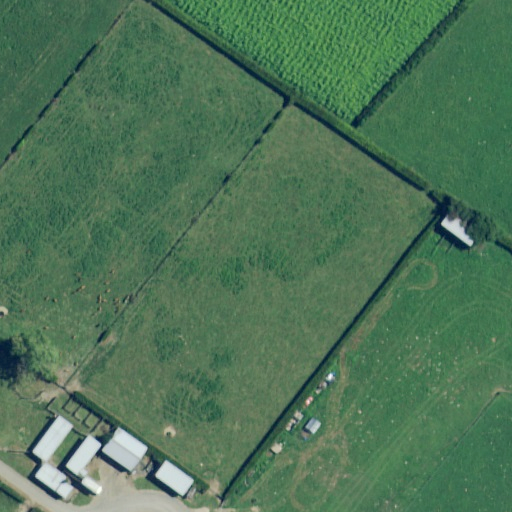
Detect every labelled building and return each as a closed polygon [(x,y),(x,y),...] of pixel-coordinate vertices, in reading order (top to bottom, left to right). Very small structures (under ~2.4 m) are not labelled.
[(445,210),(434,225),(465,248),(476,233),(445,210)] [(69,426),(55,416),(29,452),(43,462),(69,426)] [(143,449),(115,429),(99,451),(127,472),(143,449)] [(97,446),(84,436),(62,466),(74,476),(97,446)] [(189,481),(162,461),(151,476),(178,496),(189,481)] [(62,478),(42,463),(32,477),(62,499),(69,489),(59,481),(62,478)] [(98,487),(82,475),(76,482),(93,494),(98,487)]
